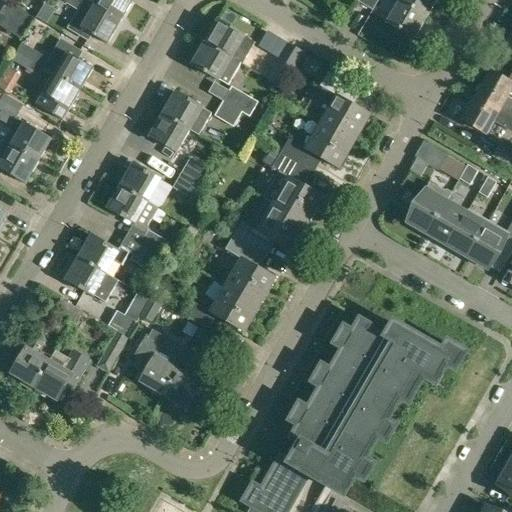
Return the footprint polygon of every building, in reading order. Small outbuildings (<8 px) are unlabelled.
[(91,35),(107,44),(120,23),(80,0),(66,0),(65,3),(77,10),(66,29),(87,41),(91,35)] [(80,0),(120,23),(132,2),(128,0),(97,0),(96,2),(91,0),(80,0)] [(358,0),(358,1),(373,10),(378,0),(358,0)] [(386,23),(414,39),(427,16),(400,0),(386,23)] [(399,0),(400,0),(427,16),(436,0),(399,0)] [(0,11),(28,28),(33,18),(6,2),(0,11)] [(0,12),(0,26),(21,39),(28,28),(0,11),(0,12)] [(205,43),(232,58),(238,47),(249,53),(255,42),(217,20),(205,43)] [(15,51),(81,89),(93,68),(66,53),(60,63),(51,58),(50,60),(19,42),(15,51)] [(219,80),(228,86),(241,63),(232,58),(205,43),(191,65),(218,81),(219,80)] [(300,54),(287,46),(269,79),(281,86),(300,54)] [(69,111),(81,89),(15,51),(9,60),(40,78),(39,79),(48,84),(42,95),(35,106),(63,121),(69,111)] [(490,71),(476,95),(511,116),(511,78),(510,83),(490,71)] [(321,122),(355,142),(370,115),(353,106),(361,92),(328,72),(319,86),(336,96),(321,122)] [(222,102),(242,113),(250,117),(258,102),(231,87),(229,91),(213,82),(207,93),(222,102)] [(190,130),(189,130),(198,135),(210,113),(203,108),(176,92),(163,114),(190,130)] [(6,142),(39,161),(52,139),(24,123),(16,118),(24,105),(3,93),(2,96),(0,99),(0,110),(0,111),(0,120),(13,129),(6,142)] [(462,120),(486,135),(493,123),(511,133),(511,132),(511,116),(476,95),(462,120)] [(214,116),(233,127),(242,113),(222,102),(214,116)] [(149,137),(176,153),(189,130),(190,130),(163,114),(149,137)] [(281,154),(314,173),(322,159),(339,169),(355,142),(321,122),(305,149),(289,140),(281,154)] [(0,169),(26,185),(39,161),(6,142),(6,143),(1,140),(0,141),(0,169)] [(491,157),(511,168),(511,165),(511,152),(498,145),(491,157)] [(273,204),(307,223),(323,197),(307,188),(314,173),(281,154),(273,169),(279,173),(265,199),(273,204)] [(458,181),(462,175),(467,167),(446,155),(438,170),(458,181)] [(182,172),(201,183),(209,169),(190,158),(182,172)] [(133,164),(121,185),(148,202),(161,180),(133,164)] [(467,167),(462,175),(482,187),(488,176),(468,165),(467,167)] [(173,188),(191,199),(201,183),(182,172),(173,188)] [(488,198),(497,182),(489,178),(480,193),(488,198)] [(157,207),(148,202),(121,185),(107,208),(126,219),(125,221),(126,223),(132,226),(143,233),(157,207)] [(447,203),(451,194),(447,191),(443,192),(430,185),(421,200),(417,198),(410,212),(413,214),(408,223),(428,235),(447,203)] [(466,214),(447,203),(428,235),(449,246),(466,214)] [(233,236),(267,255),(275,241),(292,251),(307,223),(273,204),(258,230),(242,221),(233,236)] [(192,214),(202,220),(207,210),(198,205),(192,214)] [(0,227),(8,214),(0,209),(0,227)] [(469,210),(466,214),(449,246),(468,258),(489,222),(469,210)] [(511,251),(511,235),(489,222),(468,258),(488,269),(498,252),(508,258),(511,251)] [(179,239),(189,245),(197,232),(187,226),(179,239)] [(165,242),(146,231),(139,244),(158,255),(165,242)] [(79,257),(106,274),(114,261),(122,265),(129,253),(119,248),(118,251),(92,235),(79,257)] [(226,286),(260,306),(276,278),(259,269),(267,255),(233,236),(225,250),(242,259),(226,286)] [(130,259),(149,271),(158,255),(139,244),(130,259)] [(93,297),(105,304),(119,281),(106,274),(79,257),(66,280),(93,296),(93,297)] [(202,326),(218,335),(220,336),(227,322),(244,333),(260,306),(226,286),(211,312),(194,303),(186,317),(202,326)] [(140,315),(151,322),(162,303),(151,296),(140,315)] [(54,310),(73,322),(79,310),(61,299),(54,310)] [(108,326),(117,331),(127,338),(136,322),(117,311),(108,326)] [(394,323),(387,336),(360,321),(292,438),(301,443),(290,463),(281,458),(249,511),(286,511),(313,467),(349,488),(415,373),(436,385),(453,357),(394,323)] [(207,349),(219,357),(228,345),(217,338),(218,335),(202,326),(195,339),(209,347),(207,349)] [(140,382),(163,395),(183,361),(172,354),(177,344),(152,329),(149,335),(146,334),(132,359),(148,369),(140,382)] [(105,351),(117,358),(128,338),(127,338),(117,331),(105,351)] [(11,374),(34,387),(49,361),(39,354),(45,343),(33,336),(26,347),(27,347),(11,374)] [(34,387),(57,401),(65,387),(73,392),(91,360),(73,349),(68,357),(56,350),(49,361),(34,387)] [(163,395),(187,410),(202,383),(215,362),(203,355),(195,368),(183,361),(163,395)] [(191,448),(177,425),(155,439),(170,462),(191,448)] [(511,511),(511,463),(508,461),(499,477),(503,479),(499,485),(511,493),(511,502),(506,511),(507,511),(511,511)]
